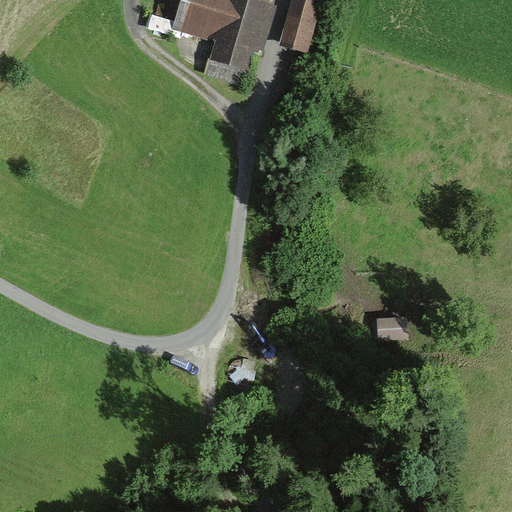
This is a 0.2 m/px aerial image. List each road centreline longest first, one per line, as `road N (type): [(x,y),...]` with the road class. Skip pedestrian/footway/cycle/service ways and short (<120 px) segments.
road 1 (unclassified): [(288,0),(252,146),(232,289),(212,327),(179,344),(144,345),(94,334),(0,285)]
road 2 (track): [(232,479),(195,336)]
